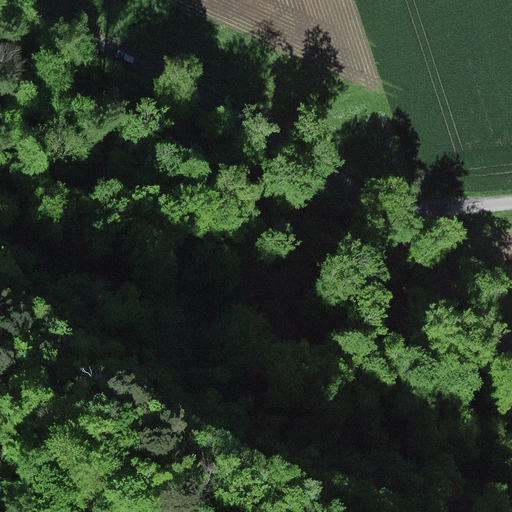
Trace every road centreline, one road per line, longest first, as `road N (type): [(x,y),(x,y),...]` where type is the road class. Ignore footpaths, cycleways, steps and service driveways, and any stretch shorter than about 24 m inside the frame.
road 1 (track): [(511,345),(387,217),(271,131),(0,3)]
road 2 (unclassified): [(511,203),(387,217)]
